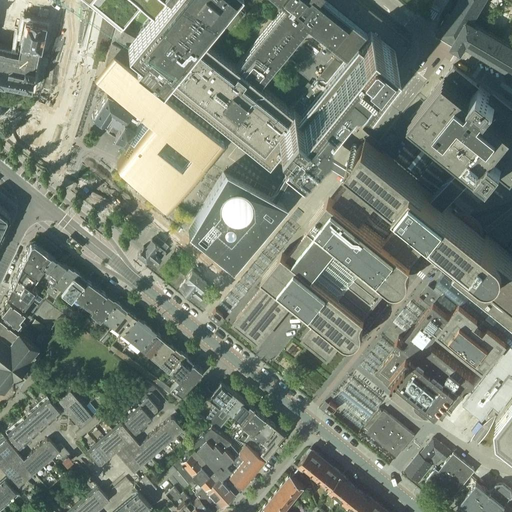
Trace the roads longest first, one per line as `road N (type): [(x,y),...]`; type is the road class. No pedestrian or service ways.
road 1 (tertiary): [(312,424),(135,278)]
road 2 (tertiary): [(420,511),(312,424)]
road 3 (tertiary): [(34,196),(135,278)]
